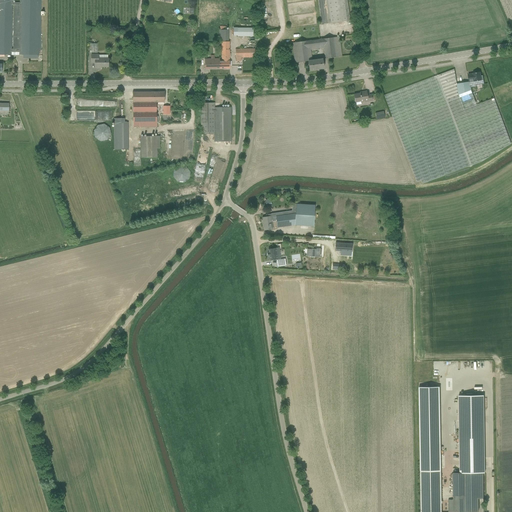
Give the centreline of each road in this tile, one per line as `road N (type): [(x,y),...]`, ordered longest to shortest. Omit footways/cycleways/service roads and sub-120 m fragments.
road 1 (unclassified): [(305,511),(281,423),(254,226),(225,203)]
road 2 (unclassified): [(0,400),(69,379),(98,359),(225,203)]
road 3 (tertiary): [(243,83),(323,79),(511,45)]
road 4 (tertiary): [(243,83),(0,83)]
road 5 (unclassified): [(225,203),(241,140),(243,83)]
